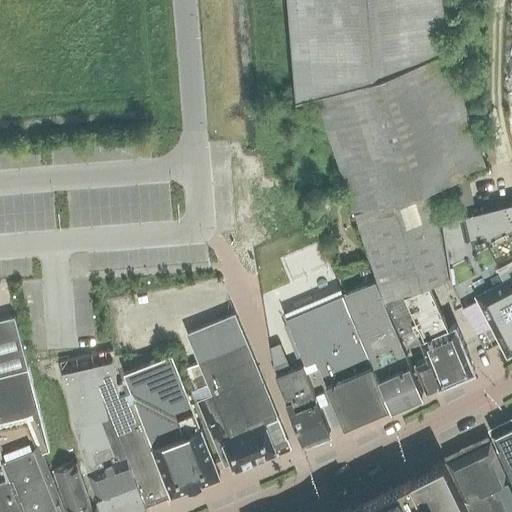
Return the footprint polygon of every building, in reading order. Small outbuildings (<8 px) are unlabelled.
[(440,0),(288,0),(296,97),(316,90),(349,187),(385,295),(409,345),(423,339),(430,356),(416,362),(427,389),(440,383),(440,384),(475,369),(455,323),(448,326),(427,281),(447,275),(431,183),(436,181),(486,165),(484,160),(458,84),(444,49),(440,0)] [(511,201),(442,219),(451,281),(485,346),(502,337),(509,350),(511,347),(511,201)] [(346,291),(380,375),(393,404),(395,403),(394,402),(420,390),(421,392),(423,391),(407,353),(407,354),(374,278),(369,266),(360,270),(365,282),(346,291)] [(285,318),(305,364),(316,359),(345,425),(391,405),(350,311),(324,322),(316,304),(285,318)] [(232,462),(235,470),(277,452),(274,444),(287,439),(287,438),(286,438),(277,417),(278,417),(277,416),(234,313),(187,332),(200,362),(204,373),(188,379),(224,466),(232,462)] [(24,511),(31,509),(31,511),(65,511),(42,452),(50,449),(28,367),(27,361),(15,315),(0,318),(0,437),(10,475),(24,511)] [(280,343),(271,347),(275,371),(289,365),(280,343)] [(132,387),(152,445),(171,494),(221,476),(203,426),(199,427),(172,354),(124,371),(130,388),(132,387)] [(147,504),(171,494),(152,445),(132,387),(130,388),(122,391),(112,360),(93,363),(115,454),(125,450),(137,481),(147,504)] [(137,481),(125,450),(115,454),(93,363),(62,367),(75,426),(88,473),(98,496),(97,497),(102,511),(128,511),(147,505),(147,504),(137,481)] [(302,364),(275,375),(303,442),(330,431),(302,364)] [(59,428),(64,447),(77,444),(72,424),(59,428)] [(511,426),(493,435),(511,477),(511,426)] [(0,511),(0,478),(10,475),(0,437),(0,511)] [(447,458),(447,459),(456,476),(471,511),(470,511),(511,511),(511,487),(489,437),(447,458)] [(338,511),(469,511),(471,511),(456,476),(447,459),(445,460),(445,459),(363,500),(366,506),(357,510),(354,504),(338,511)] [(89,499),(77,462),(54,470),(68,511),(93,511),(89,499)] [(13,511),(10,502),(0,505),(0,511),(13,511)]
